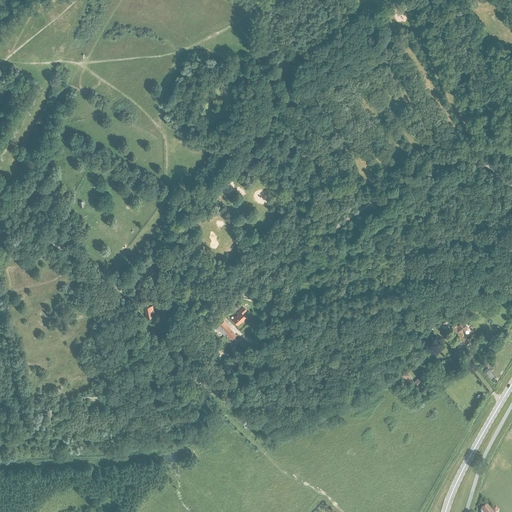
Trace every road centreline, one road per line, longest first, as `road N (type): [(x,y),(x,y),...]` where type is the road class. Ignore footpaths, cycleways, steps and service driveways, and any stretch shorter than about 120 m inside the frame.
road 1 (track): [(127,297),(79,254),(0,230)]
road 2 (secondary): [(444,511),(511,384)]
